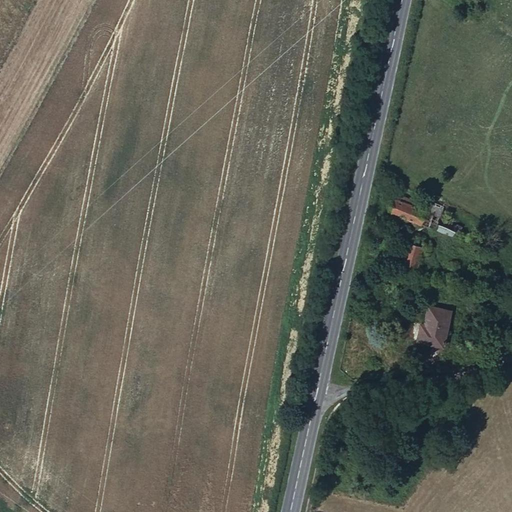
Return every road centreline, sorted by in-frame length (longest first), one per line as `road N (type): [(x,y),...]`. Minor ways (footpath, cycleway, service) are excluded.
road 1 (secondary): [(401,0),(314,397)]
road 2 (unclassified): [(314,397),(486,367),(511,352)]
